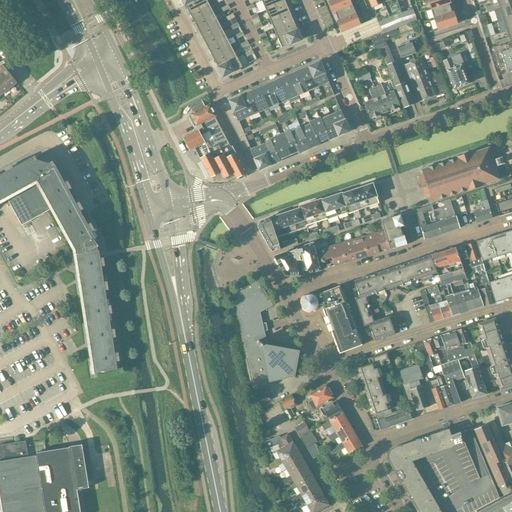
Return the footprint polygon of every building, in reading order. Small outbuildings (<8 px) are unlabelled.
[(206,0),(195,0),(185,5),(190,14),(209,4),(206,0)] [(262,1),(256,4),(260,13),(266,10),(266,11),(286,3),(284,0),(267,0),(262,2),(262,1)] [(332,0),(330,1),(328,2),(333,13),(335,12),(352,5),(350,0),(332,0)] [(350,0),(352,5),(356,13),(361,25),(376,18),(378,22),(390,17),(383,3),(372,8),(368,0),(396,0),(401,13),(413,9),(415,15),(416,17),(417,21),(419,21),(426,40),(440,36),(438,30),(434,18),(431,10),(428,0),(350,0)] [(382,0),(383,3),(390,17),(401,13),(396,0),(382,0)] [(428,0),(431,10),(449,4),(451,3),(450,0),(428,0)] [(511,0),(490,0),(493,5),(486,7),(487,13),(494,11),(500,9),(500,8),(511,4),(511,0)] [(286,3),(266,11),(270,21),(290,12),(286,3)] [(209,4),(190,14),(195,23),(214,13),(209,4)] [(449,4),(431,10),(434,18),(452,13),(449,4)] [(498,22),(503,20),(511,17),(511,4),(500,8),(500,9),(494,11),(498,22)] [(352,5),(335,12),(338,21),(356,13),(352,5)] [(390,17),(378,22),(379,25),(380,28),(382,30),(383,32),(383,34),(384,35),(397,30),(408,25),(417,21),(416,17),(415,15),(413,9),(401,13),(390,17)] [(290,12),(270,21),(274,30),(294,22),(290,12)] [(452,13),(434,18),(438,30),(458,24),(454,12),(452,13)] [(214,13),(195,23),(200,32),(219,22),(214,13)] [(338,21),(337,22),(341,33),(361,25),(356,13),(338,21)] [(486,26),(488,25),(485,13),(478,16),(482,27),(486,26)] [(511,17),(503,20),(498,22),(502,33),(507,32),(507,31),(511,29),(511,17)] [(219,22),(200,32),(204,41),(223,31),(219,22)] [(294,22),(274,30),(278,39),(298,31),(294,22)] [(511,29),(507,31),(507,32),(509,38),(496,42),(498,47),(511,42),(511,29)] [(397,30),(384,35),(386,42),(400,36),(397,30)] [(475,40),(471,30),(465,32),(469,42),(475,40)] [(223,31),(204,41),(209,50),(228,40),(223,31)] [(298,31),(278,39),(282,48),(302,40),(298,31)] [(387,46),(383,35),(371,40),(376,51),(387,46)] [(228,40),(209,50),(214,59),(233,49),(228,40)] [(402,58),(419,51),(415,41),(398,47),(402,58)] [(445,47),(443,42),(433,45),(436,51),(445,47)] [(511,68),(511,42),(498,47),(493,48),(500,68),(505,66),(507,70),(511,68)] [(394,62),(388,46),(381,49),(387,65),(394,62)] [(233,49),(214,59),(219,68),(237,58),(233,49)] [(450,59),(443,62),(454,89),(459,87),(459,88),(469,84),(461,66),(463,65),(459,54),(450,58),(450,59)] [(237,58),(219,68),(223,77),(242,67),(248,64),(243,55),(237,58)] [(435,57),(430,59),(433,68),(438,66),(435,57)] [(422,58),(404,65),(412,85),(430,78),(427,70),(425,66),(422,58)] [(396,61),(387,65),(404,108),(414,105),(396,61)] [(310,67),(318,86),(328,82),(320,62),(310,67)] [(0,95),(17,83),(3,65),(0,66),(0,95)] [(310,67),(300,71),(308,91),(318,86),(310,67)] [(298,95),(308,91),(300,71),(290,75),(298,95)] [(371,77),(368,71),(356,77),(358,82),(371,77)] [(288,99),(298,95),(290,75),(280,80),(288,99)] [(430,79),(430,78),(412,85),(419,102),(437,95),(434,88),(442,85),(439,75),(430,79)] [(278,103),(288,99),(280,80),(270,84),(278,103)] [(268,108),(278,103),(270,84),(260,88),(268,108)] [(381,85),(375,88),(377,92),(383,108),(381,108),(383,114),(390,111),(391,114),(400,110),(399,107),(400,107),(393,92),(385,95),(381,85)] [(260,88),(250,92),(258,112),(268,108),(260,88)] [(373,100),(365,103),(371,119),(372,118),(373,121),(381,118),(380,115),(383,114),(381,108),(383,108),(377,92),(375,88),(369,90),(373,100)] [(249,116),(258,112),(250,92),(240,97),(249,116)] [(238,121),(249,116),(240,97),(230,101),(238,121)] [(213,119),(217,117),(210,105),(205,108),(201,100),(190,106),(194,113),(191,115),(197,127),(200,125),(213,119)] [(331,116),(339,136),(349,131),(341,112),(331,116)] [(329,140),(339,136),(331,116),(321,120),(329,140)] [(218,144),(228,138),(217,117),(213,119),(200,125),(203,131),(203,132),(209,129),(214,139),(208,141),(211,147),(218,144)] [(311,125),(320,145),(320,144),(319,142),(328,138),(329,140),(321,120),(320,120),(320,119),(310,123),(311,125)] [(310,149),(320,145),(311,125),(301,129),(310,149)] [(190,151),(195,148),(205,143),(208,141),(214,139),(209,129),(203,132),(203,131),(200,132),(199,130),(184,138),(187,144),(186,145),(188,149),(189,149),(190,151)] [(300,153),(310,149),(301,129),(291,133),(300,153)] [(299,153),(300,153),(291,133),(291,134),(290,131),(280,136),(289,155),(298,151),(299,153)] [(279,159),(289,155),(280,136),(271,140),(272,141),(271,142),(280,161),(279,159)] [(248,175),(229,140),(225,142),(219,145),(222,151),(235,175),(236,178),(239,177),(240,180),(248,175)] [(271,142),(261,146),(270,166),(280,161),(271,142)] [(214,178),(221,174),(214,160),(214,159),(208,149),(205,143),(195,148),(210,177),(212,176),(214,178)] [(214,160),(221,174),(223,178),(225,177),(227,179),(235,175),(222,151),(219,145),(218,144),(208,149),(214,159),(214,160)] [(260,170),(270,166),(261,146),(251,150),(260,170)] [(511,146),(511,147),(511,148),(508,149),(509,152),(506,153),(507,156),(501,158),(496,160),(493,161),(489,147),(471,153),(471,152),(457,157),(457,158),(422,170),(423,175),(418,176),(421,184),(418,185),(420,192),(423,191),(425,199),(430,197),(431,202),(466,190),(467,192),(482,187),(481,187),(499,181),(494,167),(508,162),(509,166),(511,164),(511,146)] [(39,183),(44,162),(44,161),(43,161),(43,162),(37,160),(34,162),(32,158),(0,175),(0,201),(7,198),(22,225),(48,211),(53,208),(39,183)] [(49,164),(44,162),(39,183),(53,208),(76,250),(77,257),(95,373),(118,370),(100,254),(99,250),(98,250),(97,245),(91,233),(90,229),(55,165),(51,167),(49,164)] [(362,188),(369,207),(379,203),(372,184),(362,188)] [(358,210),(369,207),(362,188),(352,191),(358,210)] [(358,210),(352,191),(342,194),(341,194),(348,214),(358,210)] [(331,197),(338,216),(347,213),(347,214),(348,214),(341,194),(331,197)] [(338,216),(331,197),(321,200),(320,200),(327,220),(338,216)] [(499,216),(510,213),(505,198),(495,201),(499,216)] [(327,220),(320,200),(310,203),(317,223),(326,219),(327,220)] [(493,218),(489,207),(487,200),(480,202),(481,206),(479,206),(480,210),(473,212),(477,223),(493,218)] [(307,226),(317,223),(310,203),(300,207),(307,228),(307,226)] [(444,207),(433,211),(436,223),(438,223),(441,234),(459,229),(455,217),(451,205),(448,206),(444,207)] [(300,208),(290,212),(297,231),(307,228),(300,207),(299,207),(300,208)] [(290,212),(280,215),(287,234),(297,231),(290,212)] [(422,212),(416,214),(419,222),(424,220),(422,212)] [(280,215),(270,218),(276,238),(277,237),(277,238),(287,234),(280,215)] [(382,221),(385,231),(385,233),(390,250),(397,248),(407,245),(404,236),(403,236),(402,232),(406,231),(401,215),(385,220),(382,221)] [(277,238),(277,237),(276,238),(270,218),(260,222),(258,227),(272,252),(281,250),(277,238)] [(424,220),(419,222),(423,236),(424,239),(441,234),(438,223),(436,223),(426,226),(424,220)] [(490,287),(495,303),(511,297),(511,230),(476,241),(481,260),(482,262),(511,252),(511,256),(511,275),(489,283),(490,287)] [(390,250),(385,233),(385,231),(373,234),(379,253),(390,250)] [(368,256),(379,253),(373,234),(362,237),(368,256)] [(357,259),(368,256),(362,237),(352,240),(357,259)] [(346,262),(357,259),(352,240),(341,243),(346,262)] [(485,270),(482,262),(481,260),(476,241),(465,245),(470,260),(469,260),(474,274),(485,270)] [(275,257),(275,258),(276,258),(279,264),(280,266),(280,265),(281,267),(280,267),(281,268),(282,268),(285,274),(285,276),(287,275),(294,275),(295,275),(302,275),(304,275),(303,273),(307,272),(308,274),(309,273),(319,270),(319,271),(321,270),(313,243),(275,257)] [(335,265),(346,262),(341,243),(330,247),(335,265)] [(461,262),(461,263),(469,260),(470,260),(465,245),(455,248),(461,262)] [(335,265),(330,247),(318,250),(323,269),(335,265)] [(466,277),(461,263),(461,262),(455,248),(432,255),(439,276),(442,284),(442,285),(450,283),(458,280),(462,279),(466,277)] [(439,276),(432,255),(352,282),(354,288),(352,289),(353,295),(359,293),(361,298),(365,296),(366,296),(415,280),(416,283),(439,276)] [(484,306),(495,303),(490,287),(489,283),(488,279),(486,275),(483,276),(484,280),(485,280),(487,288),(481,289),(484,304),(484,306)] [(253,381),(265,378),(268,378),(269,382),(295,377),(300,351),(267,345),(264,331),(268,331),(266,323),(262,324),(260,312),(272,305),(262,287),(263,286),(262,285),(261,285),(258,280),(258,281),(234,294),(233,294),(253,381)] [(472,283),(469,284),(471,289),(469,289),(475,309),(483,307),(482,305),(476,283),(477,282),(476,281),(472,283)] [(446,297),(447,300),(452,316),(460,314),(454,294),(453,291),(451,286),(450,283),(442,285),(444,289),(448,288),(450,296),(446,297)] [(469,289),(471,289),(468,283),(465,284),(466,290),(462,292),(468,311),(475,309),(469,289)] [(444,289),(442,285),(442,284),(436,286),(438,293),(445,292),(444,289)] [(318,308),(319,307),(323,309),(335,343),(339,354),(362,345),(340,286),(320,293),(321,296),(318,297),(318,296),(317,295),(316,295),(315,294),(313,293),(312,293),(310,292),(309,292),(308,293),(306,293),(305,294),(304,294),(303,295),(302,296),(301,297),(300,299),(300,300),(300,301),(300,302),(300,303),(300,304),(300,305),(300,306),(301,307),(301,308),(302,309),(302,310),(304,311),(305,311),(306,312),(307,312),(309,313),(310,313),(311,313),(312,312),(313,312),(315,311),(316,310),(317,310),(318,309),(318,308)] [(434,286),(426,289),(428,295),(436,292),(434,286)] [(459,293),(454,294),(460,314),(468,311),(462,292),(461,288),(458,289),(459,293)] [(426,289),(419,291),(421,298),(429,321),(430,323),(434,322),(442,319),(437,303),(429,306),(426,295),(428,295),(426,289)] [(370,309),(366,296),(365,296),(361,298),(359,293),(353,295),(360,313),(370,309)] [(438,293),(434,295),(437,303),(442,319),(452,316),(447,300),(441,302),(438,293)] [(374,322),(370,309),(360,313),(366,331),(371,329),(370,324),(374,322)] [(394,315),(374,322),(370,324),(371,329),(366,331),(367,337),(370,336),(372,342),(397,333),(395,327),(398,326),(394,315)] [(474,338),(482,335),(481,334),(498,329),(495,318),(478,324),(480,329),(472,331),(474,338)] [(463,351),(466,357),(474,354),(465,328),(457,331),(462,345),(466,343),(468,349),(464,350),(463,351)] [(504,344),(498,329),(481,334),(482,335),(487,350),(504,344)] [(449,363),(457,360),(466,357),(463,351),(464,350),(463,346),(460,347),(455,331),(439,336),(447,357),(449,363)] [(447,357),(439,336),(432,339),(439,359),(447,357)] [(439,359),(432,339),(424,342),(424,341),(423,341),(424,342),(431,363),(433,368),(440,365),(441,365),(439,359)] [(431,363),(424,342),(414,345),(417,354),(421,352),(426,364),(431,363)] [(509,359),(504,344),(487,350),(492,364),(509,359)] [(368,359),(370,364),(370,365),(375,363),(376,368),(389,363),(386,353),(368,359)] [(483,357),(477,359),(479,366),(486,364),(483,357)] [(492,364),(497,379),(497,380),(511,374),(511,368),(509,359),(492,364)] [(447,384),(454,405),(460,403),(460,401),(451,379),(462,375),(458,363),(457,360),(449,363),(441,365),(440,365),(442,369),(447,384)] [(370,365),(370,364),(357,368),(373,415),(391,409),(376,368),(375,363),(370,365)] [(399,371),(404,384),(404,386),(409,384),(411,389),(409,390),(416,412),(430,407),(422,386),(420,386),(418,381),(423,379),(418,365),(399,371)] [(487,394),(487,392),(478,366),(464,371),(466,380),(464,381),(466,390),(469,389),(472,397),(472,399),(487,394)] [(511,374),(497,380),(497,379),(489,382),(491,388),(499,385),(500,390),(511,386),(511,374)] [(437,379),(429,383),(431,390),(438,408),(439,410),(447,407),(439,387),(437,381),(437,379)] [(454,405),(447,384),(443,386),(441,380),(437,381),(439,387),(447,407),(454,405)] [(310,403),(306,405),(307,406),(310,411),(313,409),(331,398),(329,393),(330,392),(328,388),(329,388),(327,384),(326,385),(323,386),(323,387),(316,391),(315,390),(313,392),(312,393),(310,394),(314,400),(310,403)] [(258,403),(270,401),(267,387),(255,390),(258,403)] [(296,404),(291,395),(280,401),(284,410),(296,404)] [(326,406),(320,409),(324,416),(326,415),(329,421),(343,413),(342,411),(340,407),(339,407),(336,402),(336,401),(326,407),(326,406)] [(511,423),(511,402),(496,407),(497,409),(502,426),(511,423)] [(380,431),(412,419),(407,405),(399,408),(400,411),(391,414),(390,410),(375,416),(377,421),(380,431)] [(293,416),(289,409),(285,411),(289,418),(293,416)] [(329,421),(321,425),(322,426),(324,430),(333,425),(336,431),(349,424),(348,423),(348,421),(347,419),(346,418),(343,413),(329,421)] [(474,430),(502,490),(509,487),(508,483),(511,481),(511,440),(504,444),(494,421),(474,430)] [(300,437),(309,431),(304,422),(295,428),(300,437)] [(336,431),(328,436),(330,441),(339,437),(343,443),(355,435),(354,433),(355,432),(353,430),(352,429),(349,424),(336,431)] [(478,511),(511,494),(511,487),(503,492),(502,490),(474,430),(472,425),(457,430),(457,428),(450,431),(449,429),(397,447),(395,448),(391,451),(390,455),(391,459),(392,462),(420,511),(478,511)] [(301,438),(307,448),(314,444),(317,442),(312,432),(301,438)] [(279,436),(264,442),(267,449),(279,445),(281,449),(277,452),(280,459),(282,461),(298,451),(293,442),(292,443),(290,439),(287,434),(280,438),(279,436)] [(334,448),(330,450),(333,455),(345,447),(349,454),(362,446),(361,444),(361,443),(360,441),(358,440),(355,435),(343,443),(334,448)] [(0,511),(71,511),(80,511),(77,490),(89,488),(83,448),(70,450),(70,448),(37,453),(38,456),(29,458),(26,441),(0,445),(0,511)] [(320,454),(314,444),(307,448),(313,459),(320,454)] [(280,459),(275,462),(276,464),(277,467),(283,464),(287,470),(303,461),(298,451),(282,461),(280,459)] [(303,461),(287,470),(290,476),(289,477),(290,480),(308,469),(303,461)] [(289,477),(285,479),(287,484),(293,481),(297,488),(313,478),(308,469),(290,480),(289,477)] [(313,478),(297,488),(301,494),(299,495),(301,497),(318,487),(313,478)] [(299,495),(295,497),(298,502),(303,499),(307,505),(323,496),(318,487),(301,497),(299,495)] [(511,494),(478,511),(505,511),(504,508),(511,504),(511,494)] [(307,505),(301,509),(302,511),(316,511),(329,505),(323,496),(307,505)]
